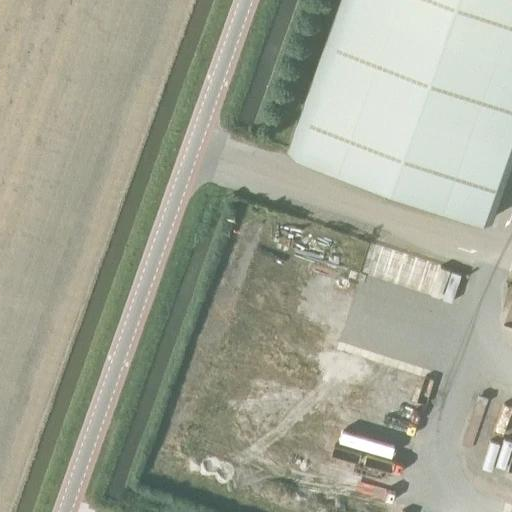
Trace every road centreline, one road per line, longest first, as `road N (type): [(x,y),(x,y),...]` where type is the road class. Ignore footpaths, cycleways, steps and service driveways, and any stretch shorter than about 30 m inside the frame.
road 1 (tertiary): [(65,511),(246,0)]
road 2 (unknown): [(190,156),(450,257),(488,263),(511,252)]
